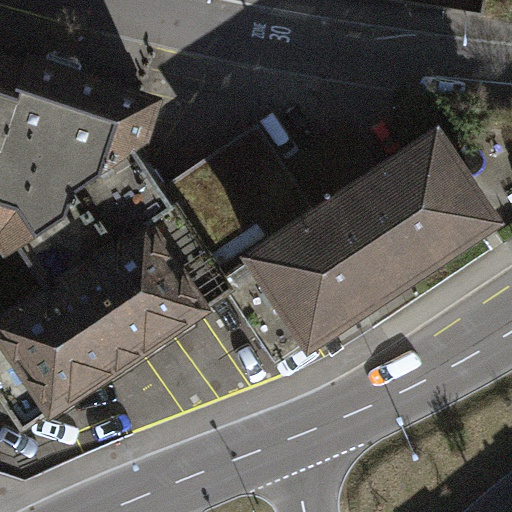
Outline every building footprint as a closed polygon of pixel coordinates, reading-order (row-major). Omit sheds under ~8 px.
[(0,223),(1,224),(15,244),(35,231),(65,278),(173,207),(162,191),(137,151),(151,115),(144,114),(151,98),(30,58),(28,66),(0,57),(0,223)] [(350,122),(283,166),(315,214),(382,170),(350,122)] [(258,127),(162,191),(173,207),(228,290),(275,360),(309,338),(254,255),(315,214),(283,166),(258,127)] [(315,214),(254,255),(309,338),(489,217),(434,135),(382,170),(315,214)] [(228,290),(173,207),(65,278),(0,320),(0,393),(21,426),(228,290)]
